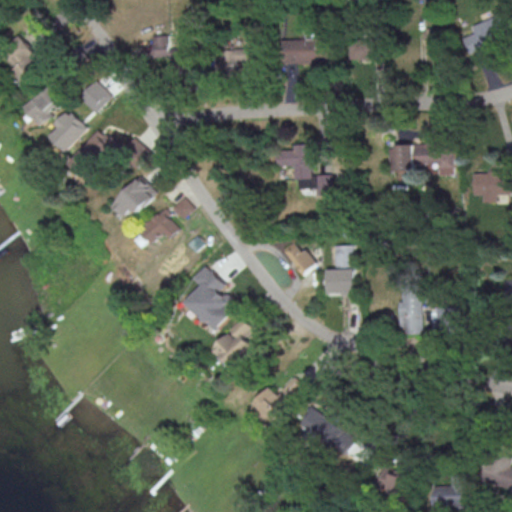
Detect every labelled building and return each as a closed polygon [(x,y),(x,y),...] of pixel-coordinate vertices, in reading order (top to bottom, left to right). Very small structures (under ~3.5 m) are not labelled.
[(465,36),(471,52),(511,35),(511,32),(504,12),(474,24),(477,31),(465,36)] [(426,28),(427,52),(447,51),(447,27),(426,28)] [(24,64),(17,71),(30,84),(46,66),(36,57),(41,51),(23,34),(8,49),(24,64)] [(170,34),(154,34),(155,55),(171,55),(170,34)] [(351,58),(383,57),(382,34),(350,35),(351,58)] [(284,39),(285,63),(330,61),(329,37),(284,39)] [(238,60),(263,59),(262,47),(218,48),(219,71),(238,71),(238,60)] [(100,111),(116,95),(100,80),(84,96),(100,111)] [(53,110),(64,102),(52,87),(28,105),(42,125),(57,115),(53,110)] [(54,135),(71,150),(93,126),(74,108),(59,124),(62,126),(54,135)] [(95,182),(126,146),(104,127),(72,162),(95,182)] [(312,174),(311,142),(294,143),(294,149),(278,150),(278,165),(295,164),(295,179),(299,179),(300,187),(317,186),(317,194),(335,194),(334,173),(312,174)] [(397,144),(398,179),(415,179),(414,163),(439,162),(440,173),(455,173),(454,142),(397,144)] [(475,171),(475,194),(484,194),(484,201),(498,201),(498,193),(511,192),(511,178),(511,170),(475,171)] [(141,213),(162,191),(146,175),(117,204),(129,216),(137,208),(141,213)] [(175,207),(186,218),(197,207),(186,196),(175,207)] [(138,236),(148,248),(167,231),(173,238),(184,227),(167,209),(138,236)] [(284,248),(304,274),(318,263),(298,238),(284,248)] [(357,293),(356,244),(336,244),(337,268),(330,268),(330,293),(357,293)] [(220,329),(237,312),(231,306),(237,299),(226,288),(230,284),(209,264),(197,277),(206,285),(190,301),(220,329)] [(402,332),(425,332),(424,286),(401,286),(402,332)] [(455,307),(440,306),(439,325),(454,325),(455,307)] [(234,330),(217,345),(236,366),(258,346),(248,335),(255,329),(245,317),(232,328),(234,330)] [(277,426),(312,386),(299,374),(282,393),(274,386),(255,407),(277,426)] [(333,417),(317,407),(304,426),(350,456),(362,437),(333,418),(333,417)] [(485,479),(511,486),(511,453),(494,449),(485,479)] [(420,477),(390,467),(384,485),(414,495),(420,477)] [(440,485),(441,507),(473,506),(472,474),(456,475),(457,484),(440,485)]
